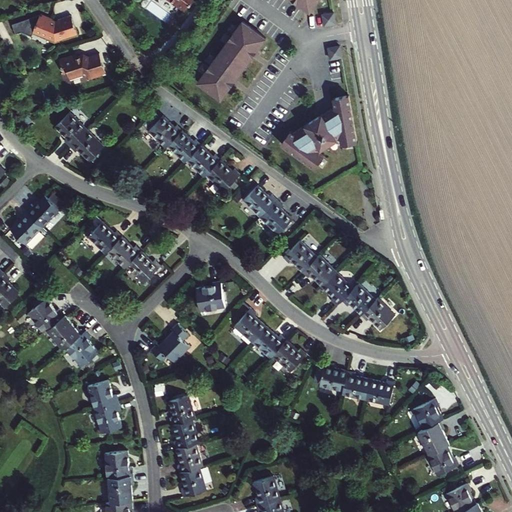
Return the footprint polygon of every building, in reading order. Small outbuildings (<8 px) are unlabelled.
[(160,0),(159,0),(180,16),(181,14),(173,8),(171,8),(160,0)] [(160,0),(171,8),(173,8),(181,14),(191,0),(160,0)] [(296,0),(295,2),(308,11),(315,0),(296,0)] [(336,23),(334,12),(323,14),(325,25),(336,23)] [(60,20),(60,21),(57,22),(54,21),(54,19),(43,15),(43,17),(40,16),(13,25),(16,35),(23,33),(27,31),(29,26),(35,28),(34,33),(43,36),(42,36),(56,41),(56,42),(79,34),(72,15),(60,20)] [(243,43),(255,51),(264,38),(240,22),(218,52),(197,83),(220,100),(230,87),(217,78),(221,73),(234,81),(242,69),(251,56),(239,48),(243,43)] [(23,33),(32,37),(34,33),(35,28),(29,26),(27,31),(23,33)] [(251,56),(255,51),(243,43),(239,48),(251,56)] [(329,58),(331,58),(342,57),(340,45),(338,45),(327,47),(329,58)] [(78,58),(77,56),(77,54),(61,60),(67,74),(71,72),(73,79),(85,75),(91,77),(92,79),(105,75),(104,73),(108,72),(101,53),(92,56),(87,58),(86,53),(82,54),(83,55),(83,56),(78,58)] [(217,78),(230,87),(234,81),(221,73),(217,78)] [(333,96),(335,105),(293,132),(291,131),(282,143),(315,167),(325,154),(318,150),(341,135),(342,143),(357,140),(349,94),(333,96)] [(71,145),(88,129),(70,111),(56,126),(68,137),(65,140),(71,145)] [(168,145),(183,130),(178,125),(176,127),(163,115),(149,130),(167,147),(168,145)] [(105,146),(88,129),(71,145),(77,151),(79,149),(90,160),(105,146)] [(183,130),(168,145),(185,162),(188,159),(203,144),(197,139),(195,141),(183,130)] [(207,174),(221,159),(216,154),(214,156),(203,144),(188,159),(204,176),(207,174)] [(221,159),(207,174),(224,191),(241,174),(235,169),(233,171),(221,159)] [(244,199),(262,216),(278,200),(272,194),(270,196),(258,185),(244,199)] [(45,194),(34,206),(32,204),(26,210),(43,226),(60,209),(45,194)] [(283,205),(278,200),(262,216),(279,233),(293,219),(281,207),(283,205)] [(26,243),(43,226),(26,210),(21,215),(23,217),(11,229),(26,243)] [(106,252),(108,250),(123,235),(117,229),(115,232),(103,221),(89,235),(106,252)] [(123,235),(108,250),(125,267),(128,265),(143,250),(137,244),(135,247),(123,235)] [(301,239),(284,256),(290,262),(292,260),(303,271),(318,256),(301,239)] [(154,261),(143,250),(128,265),(145,281),(162,264),(157,259),(154,261)] [(318,256),(303,271),(309,277),(311,275),(322,286),(337,271),(320,254),(318,256)] [(342,299),(354,288),(337,271),(322,286),(333,297),(331,299),(337,304),(342,299)] [(20,292),(8,280),(10,278),(5,273),(0,277),(0,301),(5,307),(20,292)] [(213,285),(197,287),(201,310),(224,306),(220,281),(213,282),(213,285)] [(354,288),(342,299),(348,304),(350,302),(362,314),(376,299),(359,282),(354,288)] [(29,311),(45,331),(48,328),(66,315),(60,308),(57,310),(47,298),(44,300),(41,296),(34,302),(36,306),(29,311)] [(376,299),(362,314),(367,319),(369,317),(381,328),(395,314),(378,297),(376,299)] [(235,325),(253,341),(267,325),(255,315),(257,313),(251,307),(235,325)] [(66,315),(48,328),(63,348),(66,346),(83,332),(78,326),(77,327),(66,314),(66,315)] [(174,330),(167,338),(183,353),(190,346),(183,339),(189,333),(178,322),(172,328),(174,330)] [(267,325),(253,341),(271,357),(273,355),(287,339),(281,334),(279,337),(267,325)] [(83,332),(66,346),(82,365),(99,351),(89,338),(92,336),(86,330),(83,332)] [(175,361),(183,353),(167,338),(160,345),(158,343),(152,349),(163,360),(168,354),(175,361)] [(287,339),(273,355),(291,371),(307,353),(301,348),(299,350),(287,339)] [(344,391),(349,370),(341,368),(342,365),(326,362),(320,385),(344,391)] [(349,370),(344,391),(343,393),(366,399),(371,379),(355,375),(356,372),(349,370)] [(89,384),(96,408),(119,401),(117,394),(114,394),(109,379),(89,384)] [(371,379),(366,399),(390,404),(395,381),(388,379),(387,382),(371,379)] [(170,416),(173,423),(193,417),(195,417),(188,394),(169,400),(173,415),(170,416)] [(414,408),(424,428),(441,420),(444,419),(437,406),(440,405),(436,397),(414,408)] [(123,425),(118,410),(121,409),(119,401),(96,408),(103,431),(123,425)] [(200,441),(193,417),(173,423),(177,439),(174,440),(176,448),(196,442),(200,441)] [(445,427),(441,420),(424,428),(419,431),(430,453),(448,444),(450,443),(443,429),(445,427)] [(178,464),(180,472),(200,466),(203,465),(196,442),(176,448),(181,463),(178,464)] [(448,444),(430,453),(428,454),(437,474),(460,463),(456,456),(454,456),(448,444)] [(106,451),(108,476),(109,476),(134,474),(133,465),(130,465),(128,449),(106,451)] [(206,488),(200,466),(180,472),(185,487),(182,488),(184,495),(206,488)] [(134,474),(109,476),(111,501),(132,499),(134,499),(132,483),(135,483),(134,474)] [(274,474),(254,480),(259,496),(255,497),(258,505),(281,498),(274,474)] [(446,492),(455,511),(456,511),(458,511),(476,503),(470,490),(472,489),(468,481),(446,492)] [(284,511),(281,498),(258,505),(259,511),(263,511),(284,511)] [(111,501),(106,502),(107,511),(130,511),(130,508),(133,508),(132,499),(111,501)] [(458,511),(457,511),(482,511),(478,502),(476,503),(458,511)]
